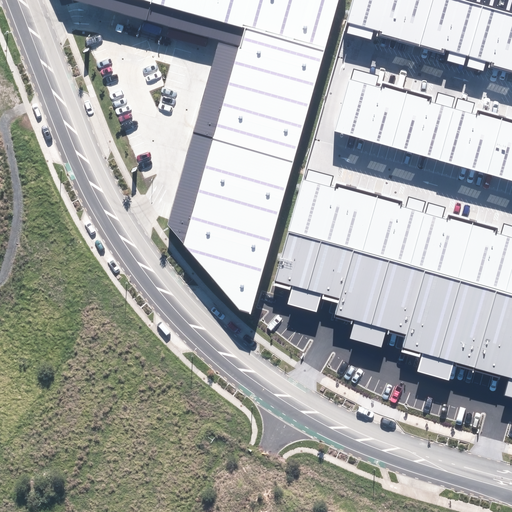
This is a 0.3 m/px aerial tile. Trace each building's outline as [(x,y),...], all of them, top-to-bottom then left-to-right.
[(240,308),(252,312),(337,0),(145,0),(245,28),(184,244),(240,308)] [(420,45),(432,0),(351,0),(345,24),(360,28),(420,45)] [(469,58),(483,5),(464,0),(432,0),(420,45),(457,54),(469,58)] [(511,0),(496,0),(495,4),(511,9),(511,0)] [(511,69),(511,12),(483,5),(469,58),(478,60),(511,69)] [(393,147),(407,93),(364,81),(351,78),(336,131),(393,147)] [(407,93),(393,147),(440,160),(455,106),(444,103),(407,93)] [(455,106),(440,160),(488,173),(503,120),(464,109),(455,106)] [(511,121),(503,120),(488,173),(511,179),(511,121)] [(354,252),(360,254),(376,199),(318,182),(302,178),(286,233),(321,243),(354,252)] [(415,210),(376,199),(360,254),(390,263),(408,268),(424,213),(415,210)] [(433,215),(424,213),(408,268),(424,272),(457,282),(472,227),(433,215)] [(511,237),(508,237),(472,227),(457,282),(461,283),(496,293),(505,296),(511,270),(511,237)] [(308,290),(321,243),(286,233),(275,281),(300,288),(308,290)] [(341,299),(354,252),(321,243),(308,290),(317,292),(341,299)] [(371,325),(390,263),(360,254),(354,252),(341,299),(336,315),(363,323),(371,325)] [(390,263),(371,325),(378,327),(406,335),(424,272),(408,268),(390,263)] [(439,359),(461,283),(457,282),(424,272),(406,335),(402,348),(430,356),(439,359)] [(474,369),(496,293),(461,283),(439,359),(447,361),(474,369)] [(511,297),(505,296),(496,293),(474,369),(511,379),(511,297)]
